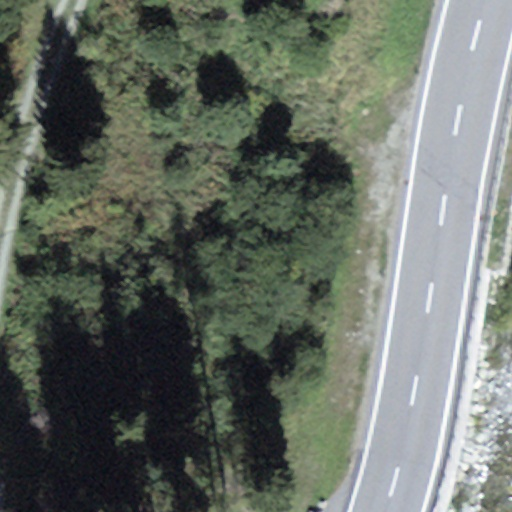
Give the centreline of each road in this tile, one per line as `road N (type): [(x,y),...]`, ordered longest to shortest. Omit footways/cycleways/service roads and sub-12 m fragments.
road 1 (primary): [(385,511),(433,289),(451,149),(487,0)]
road 2 (track): [(0,250),(66,21)]
